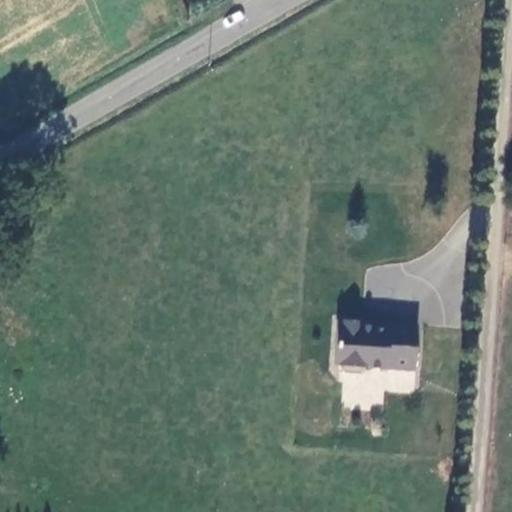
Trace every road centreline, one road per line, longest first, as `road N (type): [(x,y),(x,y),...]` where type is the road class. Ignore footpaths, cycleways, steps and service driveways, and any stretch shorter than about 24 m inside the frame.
road 1 (tertiary): [(0,161),(280,0)]
road 2 (unknown): [(510,0),(485,160),(463,225),(409,292)]
